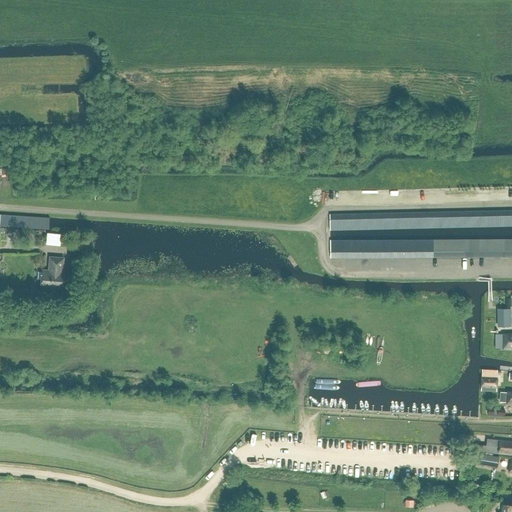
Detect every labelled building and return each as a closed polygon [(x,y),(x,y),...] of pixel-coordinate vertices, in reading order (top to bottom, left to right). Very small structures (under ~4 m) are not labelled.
[(57,245),(56,237),(46,238),(46,246),(57,245)] [(435,258),(511,257),(511,238),(495,238),(495,239),(469,239),(469,240),(435,241),(420,241),(416,241),(416,244),(416,256),(416,258),(432,258),(435,258)] [(416,244),(336,245),(328,245),(328,260),(416,258),(416,244)] [(63,290),(64,272),(62,272),(63,258),(50,257),(49,271),(42,270),(41,289),(63,290)] [(510,308),(499,308),(499,327),(510,327),(510,308)] [(511,333),(503,334),(503,349),(511,348),(511,333)] [(308,345),(292,345),(291,369),(307,370),(308,345)] [(481,391),(496,392),(497,372),(482,372),(481,391)] [(511,391),(507,391),(507,392),(501,392),(500,402),(507,402),(506,404),(511,403),(511,391)] [(498,454),(498,453),(499,441),(499,440),(487,438),(486,445),(469,444),(468,451),(485,452),(485,453),(498,454)] [(511,441),(499,441),(498,453),(511,454),(511,441)] [(480,454),(479,464),(497,467),(498,457),(480,454)]
